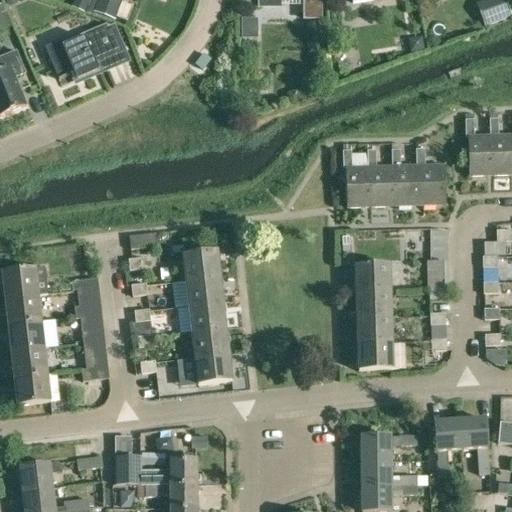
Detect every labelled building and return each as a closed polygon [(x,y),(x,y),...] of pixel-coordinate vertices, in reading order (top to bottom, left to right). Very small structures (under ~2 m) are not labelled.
[(75,0),(72,8),(83,13),(88,0),(75,0)] [(91,0),(88,11),(115,20),(121,0),(91,0)] [(303,0),(304,20),(321,20),(320,0),(258,0),(258,4),(280,4),(280,0),(303,0)] [(485,0),(476,3),(485,29),(511,19),(504,0),(485,0)] [(0,32),(11,28),(5,14),(0,15),(0,32)] [(241,19),(241,40),(258,40),(257,19),(241,19)] [(73,75),(76,82),(98,73),(95,66),(102,62),(122,53),(112,30),(105,33),(104,30),(64,47),(61,41),(44,48),(58,81),(73,75)] [(0,117),(24,107),(13,79),(24,74),(15,52),(0,58),(0,117)] [(489,121),(489,138),(490,177),(511,176),(511,136),(498,137),(497,120),(489,121)] [(465,139),(467,139),(468,178),(490,177),(489,138),(474,138),(473,121),(465,121),(465,139)] [(391,168),(392,208),(416,207),(415,168),(400,168),(400,151),(391,151),(391,156),(391,168)] [(415,168),(416,207),(445,207),(444,167),(425,167),(424,151),(415,151),(415,168)] [(345,171),(346,210),(368,209),(367,169),(351,170),(351,152),(342,152),(343,171),(345,171)] [(367,152),(367,169),(368,209),(392,208),(391,168),(376,169),(375,152),(367,152)] [(215,240),(214,228),(201,230),(202,242),(215,240)] [(496,244),(511,244),(511,232),(496,232),(496,244)] [(129,238),(130,251),(157,249),(155,236),(129,238)] [(350,237),(341,237),(342,254),(350,254),(350,237)] [(182,256),(185,282),(219,278),(216,252),(182,256)] [(482,258),(482,272),(498,271),(497,258),(482,258)] [(128,261),(129,273),(144,271),(143,260),(128,261)] [(422,290),(429,290),(429,289),(444,289),(447,289),(446,273),(443,273),(443,262),(428,263),(428,280),(422,280),(422,290)] [(354,267),(355,295),(390,293),(389,266),(354,267)] [(1,273),(4,301),(38,297),(47,296),(44,269),(1,273)] [(185,282),(188,308),(222,304),(219,278),(185,282)] [(76,292),(98,290),(97,280),(71,283),(72,292),(76,292)] [(482,285),(483,296),(498,296),(498,284),(482,285)] [(131,287),(132,299),(147,297),(146,285),(131,287)] [(444,300),(444,289),(429,289),(429,290),(429,301),(444,300)] [(80,319),(101,317),(98,290),(76,292),(78,308),(73,309),(75,320),(80,319)] [(355,295),(356,321),(390,319),(390,293),(355,295)] [(4,301),(7,327),(41,323),(38,297),(4,301)] [(188,308),(191,334),(225,331),(222,304),(188,308)] [(483,310),(484,322),(499,322),(498,310),(483,310)] [(131,339),(137,339),(152,337),(148,311),(134,313),(135,323),(129,324),(131,339)] [(430,316),(430,327),(445,327),(445,315),(430,316)] [(83,346),(105,343),(101,317),(80,319),(83,346)] [(356,321),(357,347),(391,345),(390,319),(356,321)] [(7,327),(10,354),(44,350),(41,323),(7,327)] [(191,334),(194,361),(228,357),(225,331),(191,334)] [(484,337),(484,349),(499,348),(499,336),(484,337)] [(137,339),(138,350),(153,349),(152,337),(137,339)] [(430,342),(431,353),(446,353),(445,341),(430,342)] [(81,372),(81,373),(108,370),(105,343),(83,346),(85,371),(81,372)] [(357,347),(358,373),(392,371),(391,345),(357,347)] [(10,354),(13,380),(47,377),(44,350),(10,354)] [(194,361),(197,387),(231,383),(228,357),(194,361)] [(139,365),(140,375),(156,374),(154,363),(139,365)] [(81,373),(82,383),(109,380),(108,370),(81,373)] [(47,377),(13,380),(16,408),(60,403),(58,387),(48,388),(47,377)] [(484,421),(459,422),(461,452),(476,451),(478,477),(489,476),(488,458),(487,458),(487,451),(486,451),(484,421)] [(436,454),(437,479),(440,481),(448,479),(446,453),(461,452),(459,422),(434,424),(436,454)] [(498,446),(511,447),(511,445),(511,426),(499,425),(498,446)] [(191,439),(191,451),(206,450),(206,438),(191,439)] [(415,438),(399,439),(399,450),(416,449),(415,438)] [(360,464),(391,464),(391,439),(360,439),(360,464)] [(145,487),(196,486),(195,461),(192,461),(182,461),(169,462),(170,476),(156,476),(141,476),(141,457),(114,458),(114,487),(145,487)] [(76,462),(78,473),(102,470),(101,459),(76,462)] [(19,469),(22,494),(52,490),(50,475),(60,474),(58,464),(49,466),(19,469)] [(360,489),(391,488),(391,478),(391,464),(360,464),(360,489)] [(400,482),(400,488),(418,488),(417,478),(400,478),(400,482)] [(170,511),(196,510),(196,486),(145,487),(145,498),(170,498),(170,511)] [(391,511),(391,488),(360,489),(360,511),(391,511)] [(418,488),(400,488),(400,498),(418,498),(418,488)] [(22,494),(23,511),(54,511),(52,490),(22,494)] [(120,493),(121,509),(133,509),(133,493),(120,493)] [(479,498),(468,497),(467,509),(478,510),(479,498)] [(88,501),(64,504),(64,511),(83,511),(89,511),(88,501)]
